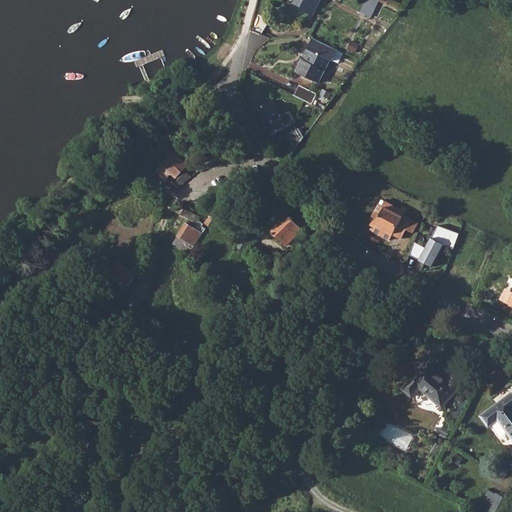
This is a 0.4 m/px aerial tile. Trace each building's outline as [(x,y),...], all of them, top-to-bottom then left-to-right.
[(300,9),(312,15),(318,0),(294,0),(294,2),(302,6),(300,9)] [(375,16),(380,0),(366,0),(362,11),(375,16)] [(252,29),(263,34),(268,21),(267,16),(258,13),(252,29)] [(297,69),(320,80),(330,58),(332,59),(338,48),(313,36),(297,69)] [(295,95),(313,103),(318,92),(300,84),(295,95)] [(255,109),(270,134),(293,121),(288,112),(280,116),(271,100),(255,109)] [(296,127),(284,134),(292,147),(301,135),(296,127)] [(171,179),(178,186),(189,177),(189,178),(191,176),(184,168),(187,165),(175,152),(156,169),(164,178),(171,171),(175,176),(171,179)] [(194,246),(205,229),(199,225),(198,222),(200,217),(187,211),(179,206),(176,211),(190,218),(173,244),(184,251),(189,243),(194,246)] [(376,223),(395,233),(404,217),(386,206),(376,223)] [(271,229),(285,245),(302,230),(292,219),(294,218),(291,215),(290,217),(288,214),(282,220),(281,219),(271,229)] [(205,224),(213,228),(219,220),(211,215),(205,224)] [(438,226),(425,249),(413,243),(409,256),(431,267),(442,247),(453,251),(459,235),(438,226)] [(236,248),(243,251),(251,237),(244,234),(236,248)] [(189,243),(184,251),(188,254),(194,246),(189,243)] [(269,261),(278,265),(280,260),(271,256),(269,261)] [(128,287),(137,273),(116,264),(110,275),(128,287)] [(96,300),(113,310),(119,301),(101,291),(96,300)] [(419,388),(442,407),(463,383),(454,375),(448,381),(435,370),(440,363),(431,355),(402,389),(411,397),(419,388)] [(285,369),(297,375),(301,366),(296,363),(297,361),(290,357),(285,369)] [(498,418),(510,433),(511,436),(511,392),(481,416),(488,425),(498,418)] [(483,511),(503,511),(510,501),(495,493),(483,511)]
